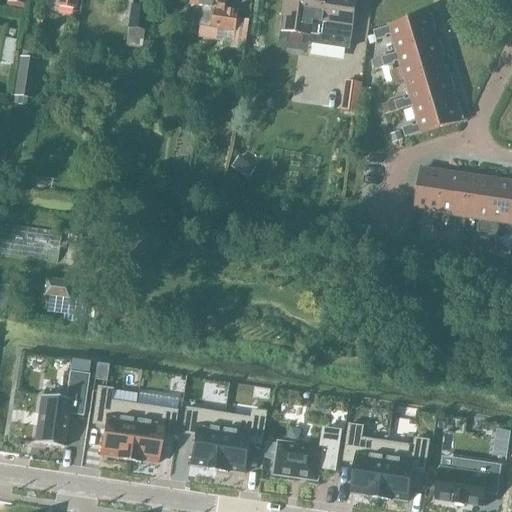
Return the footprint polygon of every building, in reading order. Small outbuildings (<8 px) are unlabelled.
[(56,0),(56,6),(75,9),(76,0),(56,0)] [(234,42),(247,44),(251,20),(238,18),(239,12),(226,10),(227,0),(193,0),(193,5),(204,7),(201,26),(235,31),(234,42)] [(285,15),(283,31),(311,35),(310,42),(350,48),(353,26),(357,0),(286,0),(284,15),(285,15)] [(131,6),(128,28),(129,29),(145,31),(148,8),(131,6)] [(392,35),(397,54),(437,42),(434,31),(436,30),(437,31),(438,31),(433,14),(389,27),(374,32),(377,41),(387,38),(387,37),(392,35)] [(123,44),(139,45),(139,30),(124,30),(123,44)] [(0,36),(0,62),(8,65),(14,39),(0,36)] [(400,61),(405,80),(445,68),(442,57),(444,57),(445,58),(446,57),(441,41),(440,41),(440,42),(437,43),(437,42),(397,54),(382,58),(385,68),(395,65),(394,63),(400,61)] [(13,97),(12,105),(24,107),(25,99),(30,100),(36,59),(31,58),(22,57),(19,57),(13,97)] [(398,112),(413,107),(453,95),(453,94),(455,93),(456,94),(457,93),(452,77),(448,78),(445,68),(405,80),(411,99),(406,101),(405,99),(395,102),(398,112)] [(344,110),(359,112),(362,84),(347,82),(344,110)] [(421,134),(461,122),(461,120),(463,119),(463,120),(465,120),(460,104),(456,105),(453,95),(413,107),(419,125),(414,127),(413,125),(403,128),(406,138),(421,133),(421,134)] [(420,172),(414,211),(416,212),(433,214),(432,217),(431,217),(429,226),(438,227),(444,188),(446,172),(438,171),(430,170),(430,174),(420,172)] [(444,188),(438,227),(448,228),(449,220),(448,219),(448,216),(465,219),(471,180),(461,178),(462,175),(446,172),(444,188)] [(471,180),(465,219),(482,221),(482,225),(480,224),(479,233),(489,234),(496,180),(481,178),(481,181),(471,180)] [(496,180),(489,234),(498,236),(499,236),(500,227),(498,227),(499,223),(511,225),(511,185),(511,182),(496,180)] [(0,254),(58,261),(61,233),(0,224),(0,254)] [(497,245),(487,244),(486,253),(495,255),(497,245)] [(51,280),(49,298),(68,300),(70,283),(51,280)] [(109,366),(97,365),(95,380),(106,382),(109,366)] [(41,397),(34,444),(64,449),(69,415),(83,417),(89,375),(69,372),(65,400),(41,397)] [(98,388),(92,425),(105,427),(100,458),(116,460),(128,462),(132,431),(136,406),(110,402),(112,390),(98,388)] [(132,431),(128,462),(140,464),(140,463),(155,466),(160,435),(173,437),(176,412),(136,406),(132,431)] [(185,409),(181,434),(194,436),(190,467),(205,469),(205,470),(217,471),(225,415),(185,409)] [(225,415),(217,471),(229,473),(245,475),(249,444),(262,446),(267,413),(253,411),(252,419),(225,415)] [(349,425),(344,462),(357,464),(352,495),(368,497),(368,498),(380,500),(388,443),(362,439),(364,428),(349,425)] [(279,443),(274,476),(318,482),(320,469),(335,471),(341,432),(324,429),(321,449),(279,443)] [(507,458),(511,434),(497,432),(494,456),(507,458)] [(388,443),(380,500),(392,501),(407,503),(412,472),(425,474),(429,441),(415,439),(414,447),(388,443)] [(441,467),(436,499),(454,502),(466,504),(466,503),(484,506),(486,492),(498,494),(502,464),(457,458),(455,469),(441,467)]
